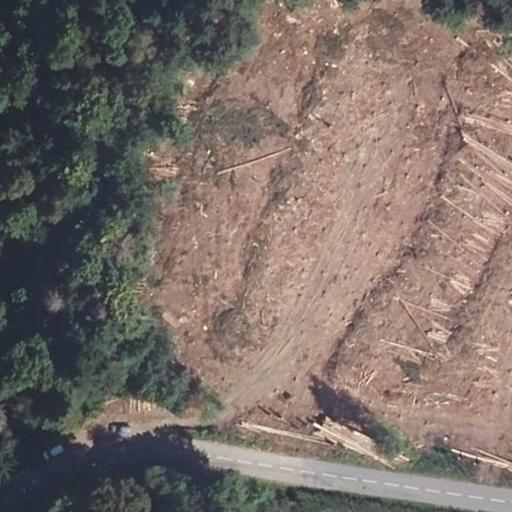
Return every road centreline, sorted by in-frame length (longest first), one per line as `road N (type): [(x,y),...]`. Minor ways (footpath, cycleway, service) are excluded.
road 1 (secondary): [(0,504),(71,454),(121,443),(206,449),(511,503)]
road 2 (track): [(0,286),(211,0)]
